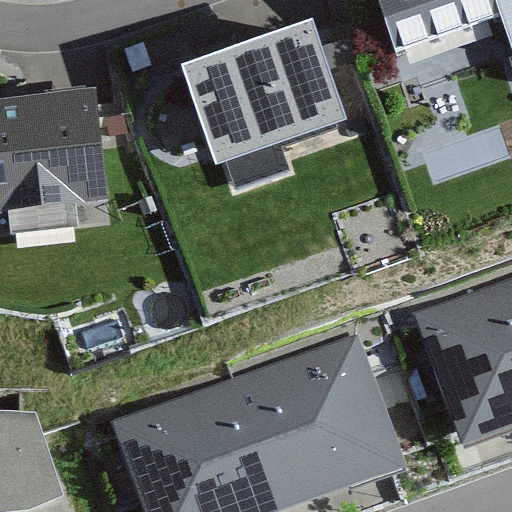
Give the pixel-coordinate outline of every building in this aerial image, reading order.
[(511,0),(384,0),(402,48),(498,14),(511,53),(511,0)] [(314,20),(182,63),(216,167),(228,163),(237,188),(290,170),(280,140),(346,118),(330,70),(323,48),(314,20)] [(355,38),(323,48),(330,70),(362,60),(355,38)] [(97,88),(0,99),(0,211),(110,198),(97,88)] [(511,278),(417,314),(465,443),(511,426),(511,278)] [(360,336),(234,380),(281,511),(283,511),(407,468),(360,336)] [(281,511),(234,380),(114,424),(145,511),(281,511)] [(35,412),(0,410),(0,511),(25,511),(64,494),(35,412)] [(69,511),(64,494),(25,511),(0,511),(69,511)]
